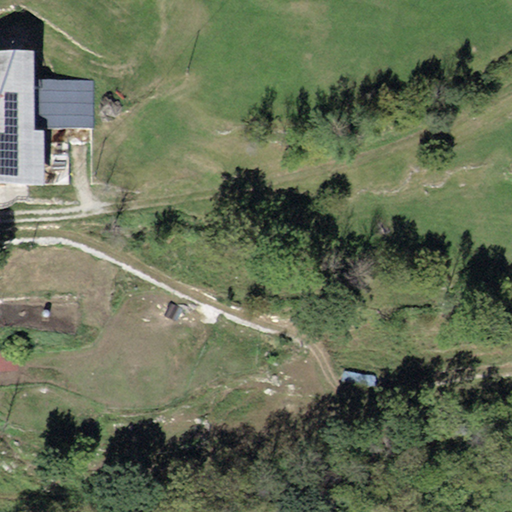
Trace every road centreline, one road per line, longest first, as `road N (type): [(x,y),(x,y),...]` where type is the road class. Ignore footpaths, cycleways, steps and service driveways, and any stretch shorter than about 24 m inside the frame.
road 1 (track): [(0,234),(78,237),(292,327),(310,339),(346,395),(403,394),(511,369)]
road 2 (track): [(511,87),(447,125),(301,172),(0,221)]
